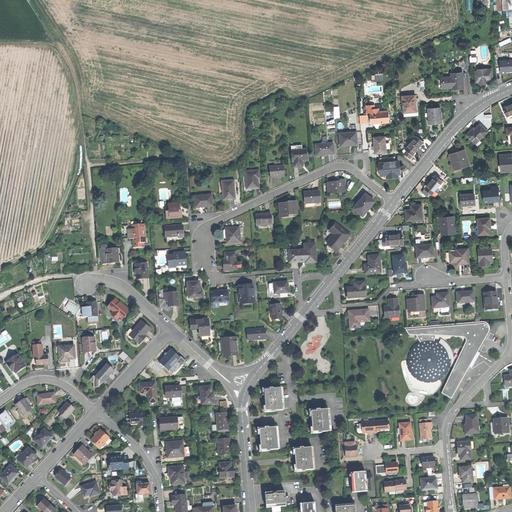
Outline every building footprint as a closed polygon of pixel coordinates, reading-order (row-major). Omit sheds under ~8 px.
[(511,26),(511,0),(495,0),(495,4),(494,4),(495,11),(503,11),(503,17),(509,16),(510,26),(511,26)] [(509,73),(511,72),(511,61),(500,62),(500,72),(505,72),(505,73),(509,73)] [(478,84),(478,85),(483,84),(487,84),(487,82),(492,82),(491,70),(477,71),(477,72),(478,84)] [(441,83),(442,89),(452,89),(456,88),(456,90),(463,90),(462,74),(451,75),(451,78),(451,82),(441,83)] [(403,117),(417,116),(417,103),(415,103),(415,101),(414,96),(402,97),(403,117)] [(366,114),(370,114),(369,112),(375,111),(375,113),(379,113),(378,109),(374,110),(374,106),(365,107),(366,114)] [(502,110),(505,118),(511,114),(511,111),(510,106),(505,108),(502,110)] [(428,110),(429,124),(440,123),(440,118),(439,118),(439,116),(439,114),(440,114),(439,109),(428,110)] [(377,124),(388,123),(387,112),(379,113),(375,113),(375,111),(369,112),(370,114),(371,124),(377,124)] [(466,136),(473,143),(477,140),(478,141),(487,132),(479,125),(473,130),(471,133),(470,131),(466,136)] [(348,146),(357,145),(356,133),(351,133),(339,134),(340,147),(348,146)] [(415,137),(410,144),(417,149),(419,146),(422,143),(415,137)] [(374,154),(385,153),(384,138),(373,139),(374,151),(374,154)] [(404,150),(411,156),(414,153),(417,149),(410,144),(404,150)] [(315,146),(316,157),(324,156),(333,155),(332,145),(315,146)] [(298,168),(302,167),(302,162),(307,161),(306,150),(301,151),(296,151),(291,152),(292,163),(293,163),(293,168),(298,168)] [(455,154),(449,156),(452,166),(455,165),(457,170),(468,166),(464,151),(455,154)] [(503,173),(511,171),(511,157),(510,158),(507,158),(507,155),(499,156),(500,167),(502,167),(503,173)] [(398,162),(377,164),(377,175),(380,175),(381,177),(388,177),(397,176),(397,174),(399,173),(398,162)] [(277,178),(284,177),(283,167),(269,168),(270,179),(277,178)] [(251,192),(251,189),(246,190),(244,172),(244,171),(242,171),(244,192),(251,192)] [(253,189),(258,189),(257,177),(259,177),(258,171),(244,172),(246,190),(251,189),(253,189)] [(431,180),(429,183),(436,189),(442,182),(434,176),(431,180)] [(228,201),(234,200),(232,181),(221,182),(223,201),(228,201)] [(327,195),(345,193),(343,181),(338,182),(338,183),(333,183),(326,184),(327,195)] [(429,194),(431,196),(436,189),(429,183),(426,187),(424,190),(429,194)] [(482,192),(483,203),(490,202),(499,201),(498,191),(482,192)] [(313,204),(319,203),(318,192),(311,193),(303,194),(304,205),(313,204)] [(194,197),(195,209),(202,208),(212,207),(211,196),(203,196),(203,194),(200,195),(200,196),(194,197)] [(352,211),(361,218),(366,211),(373,203),(364,195),(352,211)] [(461,201),(462,206),(467,206),(473,205),(473,195),(460,196),(460,201),(461,201)] [(286,216),(296,215),(295,203),(287,204),(287,205),(285,205),(284,205),(283,204),(278,205),(279,219),(286,218),(286,216)] [(175,218),(182,218),(181,215),(181,211),(178,211),(178,207),(179,207),(179,204),(168,204),(168,212),(165,212),(165,218),(175,217),(175,218)] [(405,219),(421,218),(421,205),(410,206),(410,209),(404,210),(405,214),(405,219)] [(265,226),(271,226),(270,215),(262,216),(255,216),(255,227),(261,226),(261,225),(265,225),(265,226)] [(439,218),(440,233),(443,233),(446,233),(446,234),(454,234),(453,217),(439,218)] [(478,236),(489,235),(488,229),(488,225),(489,225),(489,219),(477,220),(478,236)] [(138,248),(143,247),(143,242),(145,242),(144,224),(138,225),(139,228),(128,229),(129,239),(133,238),(134,248),(138,248)] [(331,250),(335,253),(343,244),(349,236),(335,224),(329,232),(333,235),(326,243),(327,243),(325,246),(324,248),(325,248),(329,252),(331,250)] [(165,238),(178,237),(178,235),(183,235),(183,231),(182,226),(164,227),(165,238)] [(232,229),(226,230),(227,241),(225,241),(226,245),(240,244),(238,229),(232,229)] [(397,237),(392,237),(393,246),(402,246),(401,236),(397,237)] [(384,243),(384,247),(393,246),(392,237),(384,238),(384,243)] [(288,252),(288,264),(304,262),(304,264),(309,264),(316,263),(314,244),(303,245),(304,251),(288,252)] [(101,264),(106,264),(105,250),(109,250),(109,247),(108,246),(107,245),(103,245),(101,246),(100,248),(101,264)] [(415,246),(416,257),(421,257),(426,257),(426,258),(432,257),(431,245),(415,246)] [(105,250),(106,264),(112,264),(118,263),(117,249),(109,250),(105,250)] [(490,249),(477,250),(479,267),(489,266),(488,259),(491,258),(491,254),(490,249)] [(450,261),(450,263),(456,262),(462,262),(463,264),(468,264),(466,250),(456,251),(456,253),(449,253),(450,261)] [(175,266),(185,265),(185,260),(184,253),(173,254),(174,256),(167,256),(168,269),(175,268),(175,266)] [(235,253),(224,254),(224,260),(225,265),(223,265),(223,271),(236,270),(235,253)] [(364,275),(380,273),(378,256),(367,257),(368,263),(368,266),(364,266),(364,275)] [(392,257),(393,274),(399,274),(406,273),(406,264),(403,264),(403,256),(392,257)] [(141,279),(147,279),(146,267),(142,267),(142,264),(135,265),(135,270),(134,270),(134,275),(136,275),(136,280),(141,279)] [(188,299),(202,298),(202,292),(199,293),(198,282),(193,283),(187,283),(188,299)] [(286,293),(288,293),(287,288),(287,282),(272,283),(272,284),(273,292),(273,294),(279,293),(286,293)] [(347,299),(365,297),(363,282),(353,283),(353,288),(346,288),(347,293),(347,299)] [(240,286),(235,287),(237,305),(254,303),(252,285),(240,286)] [(212,304),(227,302),(226,291),(218,292),(211,293),(212,304)] [(457,304),(474,303),(473,292),(467,292),(463,292),(463,294),(456,294),(457,304)] [(177,293),(164,294),(165,299),(168,299),(168,307),(173,306),(178,306),(177,293)] [(483,306),(483,311),(497,310),(496,302),(496,293),(483,294),(484,306),(483,306)] [(432,309),(449,307),(448,294),(441,294),(436,295),(436,298),(431,298),(432,309)] [(408,312),(425,311),(423,296),(416,296),(411,297),(411,300),(406,300),(408,312)] [(120,320),(127,313),(124,310),(125,308),(123,306),(119,302),(118,304),(114,300),(110,303),(112,305),(109,309),(113,312),(110,315),(116,320),(118,318),(120,320)] [(384,318),(398,317),(397,306),(396,300),(393,300),(392,301),(392,307),(383,308),(384,318)] [(87,316),(97,315),(96,307),(96,301),(86,302),(86,306),(87,306),(88,310),(87,310),(87,316)] [(270,305),(271,320),(281,319),(280,313),(280,305),(270,305)] [(76,317),(87,316),(87,310),(85,311),(85,306),(81,307),(75,312),(76,317)] [(368,311),(348,312),(349,320),(350,329),(359,328),(358,323),(369,322),(368,311)] [(208,320),(190,321),(191,329),(199,328),(200,337),(204,337),(210,336),(210,340),(214,340),(213,330),(209,331),(208,320)] [(130,337),(138,344),(143,339),(141,338),(143,336),(149,330),(141,322),(132,332),(133,333),(130,337)] [(264,330),(245,331),(246,341),(256,340),(256,339),(259,338),(265,338),(264,330)] [(82,341),(83,352),(88,351),(95,351),(94,337),(87,338),(88,340),(82,341)] [(231,356),(236,355),(235,338),(225,339),(225,342),(221,343),(222,353),(226,352),(226,356),(231,356)] [(417,342),(413,344),(410,347),(408,351),(407,355),(406,359),(406,363),(407,368),(409,372),(411,375),(414,378),(418,380),(422,382),(426,382),(431,382),(435,381),(439,380),(442,377),(445,374),(447,370),(449,366),(450,362),(450,358),(449,354),(447,350),(444,346),(441,343),(438,341),(434,340),(429,339),(425,339),(421,340),(417,342)] [(33,356),(35,355),(43,355),(42,344),(32,345),(33,356)] [(60,359),(60,362),(65,362),(65,359),(69,358),(75,358),(74,345),(58,347),(59,359),(60,359)] [(158,363),(168,371),(173,365),(176,368),(182,361),(170,350),(164,357),(158,363)] [(15,371),(16,373),(21,369),(26,366),(17,354),(8,360),(9,362),(8,362),(7,361),(6,362),(13,373),(15,371)] [(41,364),(48,364),(47,354),(43,355),(35,355),(36,363),(41,363),(41,364)] [(102,369),(101,370),(108,377),(111,373),(114,370),(107,364),(106,365),(102,369)] [(451,376),(460,382),(463,377),(466,372),(457,367),(454,372),(453,374),(451,376)] [(95,377),(102,383),(105,380),(108,377),(101,370),(95,377)] [(503,386),(511,385),(511,371),(511,375),(507,376),(503,376),(503,386)] [(100,385),(102,383),(95,377),(94,376),(93,375),(89,380),(94,384),(95,387),(100,386),(100,385)] [(154,383),(138,385),(139,389),(139,393),(147,392),(147,403),(155,402),(154,383)] [(164,388),(165,398),(171,398),(181,397),(180,386),(173,387),(164,387),(164,388)] [(204,387),(199,388),(200,400),(202,400),(202,405),(213,404),(212,392),(211,393),(210,387),(204,387)] [(265,412),(270,412),(270,411),(282,410),(280,388),(268,389),(268,388),(262,388),(263,395),(262,395),(262,400),(263,405),(264,405),(265,412)] [(440,402),(442,401),(443,399),(443,397),(443,395),(441,394),(440,393),(438,392),(436,393),(434,394),(433,396),(433,398),(433,400),(434,401),(436,402),(438,403),(440,402)] [(37,395),(39,404),(55,402),(54,393),(45,394),(37,395)] [(19,403),(16,405),(19,409),(22,413),(23,415),(31,409),(24,399),(19,403)] [(65,417),(66,418),(70,414),(75,408),(68,402),(59,411),(61,414),(65,417)] [(310,427),(311,434),(317,433),(317,432),(328,431),(327,409),(314,410),(314,409),(308,409),(309,416),(308,416),(309,422),(309,427),(310,427)] [(0,428),(1,431),(3,430),(5,428),(6,429),(10,426),(14,423),(5,411),(0,415),(2,416),(0,417),(0,428)] [(140,428),(144,428),(143,413),(128,414),(129,424),(137,424),(137,428),(140,428)] [(217,431),(227,430),(227,422),(226,413),(215,414),(216,425),(217,431)] [(464,435),(477,433),(476,416),(464,417),(465,425),(465,429),(464,429),(464,435)] [(164,430),(182,429),(181,417),(160,419),(161,431),(164,430)] [(493,434),(508,433),(507,419),(501,419),(497,419),(497,421),(492,421),(493,434)] [(372,433),(379,432),(379,430),(387,429),(387,421),(371,422),(372,433)] [(366,433),(372,433),(371,422),(359,423),(360,434),(366,433)] [(405,441),(410,441),(409,422),(397,423),(399,442),(405,441)] [(419,440),(430,439),(429,434),(429,427),(430,427),(430,424),(426,424),(426,423),(418,424),(419,440)] [(13,430),(10,426),(6,429),(5,428),(3,430),(6,434),(13,430)] [(34,439),(42,447),(47,443),(46,442),(47,441),(52,436),(44,428),(34,439)] [(92,439),(100,447),(105,441),(110,436),(101,429),(96,434),(92,439)] [(259,442),(260,452),(266,451),(266,450),(278,449),(276,431),(264,432),(264,431),(258,432),(259,442)] [(228,438),(216,439),(217,451),(219,451),(219,455),(229,454),(229,446),(228,438)] [(169,458),(185,457),(185,448),(182,448),(181,442),(165,443),(166,449),(168,449),(168,453),(169,458)] [(469,443),(456,443),(456,449),(458,449),(458,453),(459,460),(469,460),(469,443)] [(75,454),(85,464),(93,455),(83,446),(78,450),(75,454)] [(344,458),(355,457),(355,452),(353,452),(353,446),(343,447),(344,458)] [(294,460),(295,472),(302,471),(301,470),(313,469),(311,448),(299,449),(299,447),(293,448),(294,460)] [(17,460),(26,468),(31,462),(37,456),(29,448),(23,454),(18,459),(17,460)] [(109,464),(109,469),(123,468),(123,469),(135,468),(134,460),(129,460),(129,456),(123,456),(123,457),(117,458),(117,456),(110,457),(110,461),(110,464),(109,464)] [(422,463),(423,468),(434,467),(433,462),(433,457),(420,458),(421,464),(422,463)] [(218,463),(219,478),(231,477),(230,471),(232,471),(232,468),(231,462),(218,463)] [(381,474),(396,473),(396,463),(389,464),(384,464),(384,466),(381,466),(381,474)] [(0,476),(0,477),(8,485),(13,479),(19,473),(11,465),(0,476)] [(170,485),(184,484),(182,467),(167,468),(168,474),(169,474),(170,478),(170,485)] [(461,483),(471,483),(470,467),(457,468),(458,474),(460,474),(461,478),(461,483)] [(60,480),(66,484),(72,477),(61,469),(55,476),(60,480)] [(349,473),(350,493),(358,492),(365,492),(364,472),(349,473)] [(421,491),(436,490),(435,485),(435,478),(428,479),(420,479),(421,486),(421,491)] [(113,490),(113,495),(122,494),(122,486),(121,480),(112,480),(112,482),(113,487),(113,490)] [(83,491),(84,495),(91,493),(92,495),(100,493),(96,481),(81,486),(83,491)] [(143,494),(150,493),(150,488),(150,482),(141,483),(141,481),(136,481),(137,494),(143,494)] [(394,491),(405,490),(404,481),(399,481),(393,482),(393,483),(389,483),(386,483),(387,492),(394,492),(394,491)] [(501,499),(509,499),(508,487),(492,489),(493,500),(501,499)] [(265,508),(285,506),(283,491),(264,493),(264,501),(265,508)] [(469,506),(475,505),(475,495),(468,495),(467,493),(461,493),(462,506),(469,506)] [(174,511),(185,511),(186,511),(184,495),(174,496),(174,497),(170,497),(171,503),(171,508),(174,508),(174,511)] [(37,505),(44,511),(50,505),(47,501),(44,498),(37,505)] [(424,511),(436,511),(436,509),(436,502),(426,503),(426,507),(424,507),(424,511)] [(314,511),(314,503),(298,504),(298,511),(314,511)]
